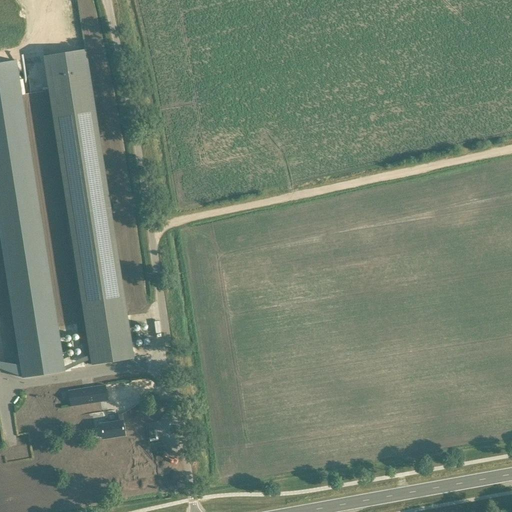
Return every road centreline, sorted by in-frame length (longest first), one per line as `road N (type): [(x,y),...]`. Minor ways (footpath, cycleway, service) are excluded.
road 1 (unclassified): [(196,511),(108,0)]
road 2 (track): [(511,149),(152,229)]
road 3 (primary): [(298,511),(511,473)]
